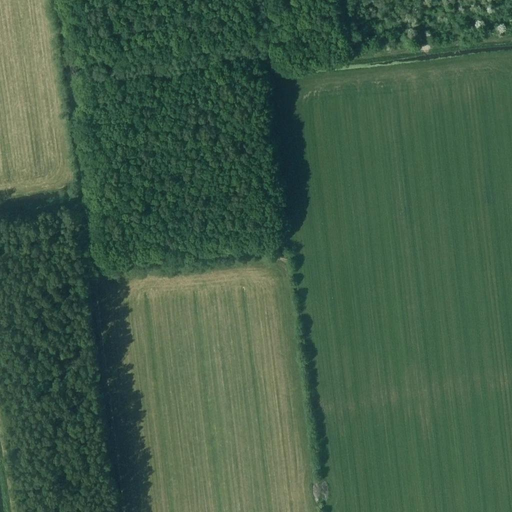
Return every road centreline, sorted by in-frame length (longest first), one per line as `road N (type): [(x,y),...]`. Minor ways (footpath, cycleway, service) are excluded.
road 1 (track): [(61,0),(95,251),(104,260),(276,235),(261,62)]
road 2 (track): [(76,84),(251,54),(296,64),(511,37)]
road 3 (track): [(113,511),(92,334)]
road 4 (track): [(92,334),(74,207)]
